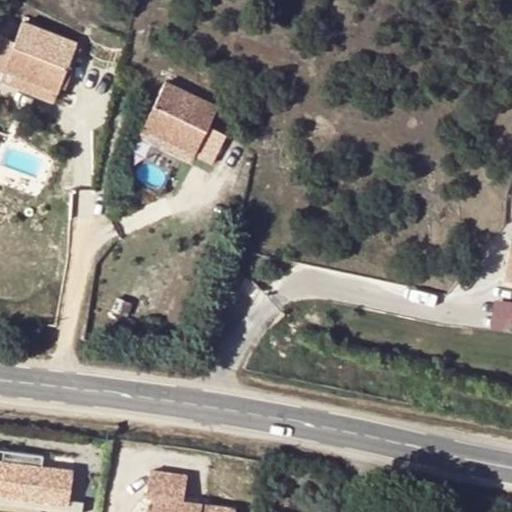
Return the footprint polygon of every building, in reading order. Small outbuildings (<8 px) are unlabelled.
[(18,42),(0,35),(0,66),(6,69),(60,91),(79,43),(25,21),(18,42)] [(60,91),(6,69),(3,78),(56,100),(60,91)] [(220,108),(168,82),(145,128),(197,154),(216,163),(228,136),(211,127),(220,108)] [(197,154),(145,128),(140,138),(192,163),(197,154)] [(511,297),(495,297),(493,327),(511,328),(511,297)] [(0,493),(68,503),(73,469),(42,464),(43,453),(0,447),(0,493)] [(335,471),(277,460),(275,469),(279,470),(277,478),(332,488),(335,471)] [(234,511),(235,509),(184,501),(187,476),(151,469),(147,496),(154,498),(152,511),(234,511)]
